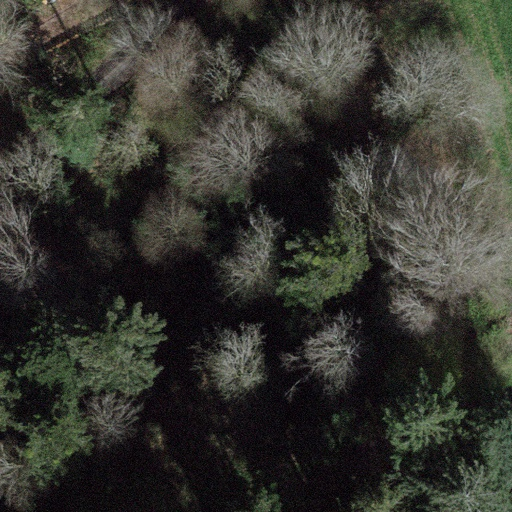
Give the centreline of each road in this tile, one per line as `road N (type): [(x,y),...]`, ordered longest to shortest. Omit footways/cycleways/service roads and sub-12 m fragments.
road 1 (track): [(224,511),(511,386)]
road 2 (track): [(188,0),(44,148),(0,211)]
road 3 (track): [(0,61),(109,0)]
